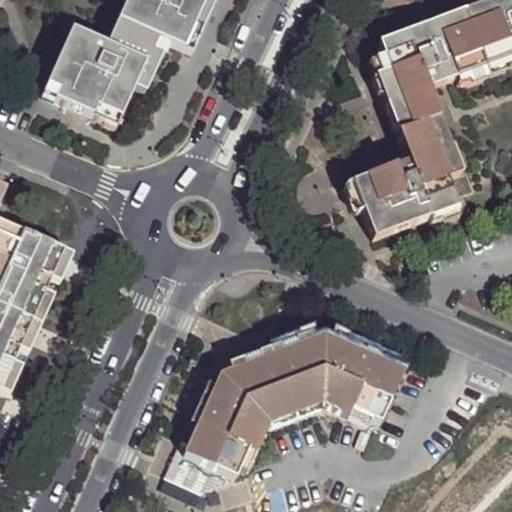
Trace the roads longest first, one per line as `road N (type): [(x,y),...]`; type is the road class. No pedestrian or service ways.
road 1 (residential): [(248,244),(511,358)]
road 2 (tertiary): [(155,256),(45,511)]
road 3 (tertiary): [(81,511),(189,276)]
road 4 (tertiary): [(238,188),(327,0)]
road 5 (unknown): [(324,5),(343,40),(361,48),(485,0)]
road 6 (tertiary): [(280,0),(193,168)]
road 7 (residential): [(146,205),(0,142)]
